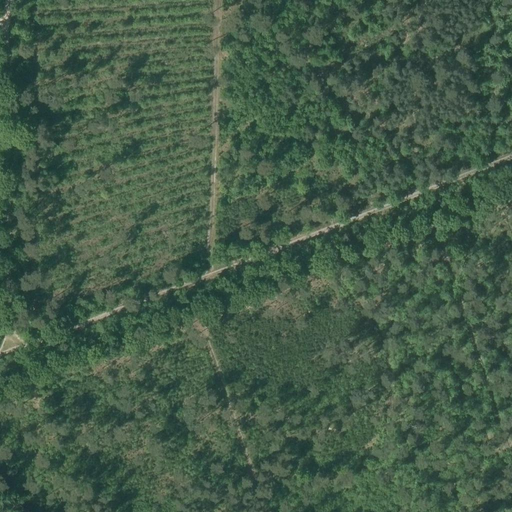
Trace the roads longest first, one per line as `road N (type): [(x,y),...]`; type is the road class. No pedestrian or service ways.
road 1 (track): [(511,197),(0,393)]
road 2 (track): [(6,352),(511,156)]
road 3 (track): [(252,481),(348,457),(372,444),(390,415),(385,344),(375,318),(333,266)]
road 4 (track): [(6,352),(5,27)]
road 5 (track): [(217,0),(214,272)]
road 6 (track): [(434,227),(511,456)]
road 7 (track): [(262,511),(197,318)]
road 8 (track): [(419,191),(425,0)]
road 9 (track): [(248,468),(111,511)]
